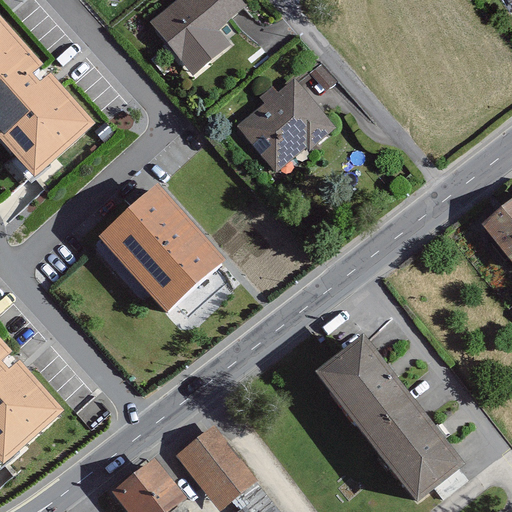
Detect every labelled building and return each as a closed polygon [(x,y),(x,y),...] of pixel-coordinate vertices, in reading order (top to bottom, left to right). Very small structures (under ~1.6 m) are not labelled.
[(181,0),(177,0),(150,22),(191,74),(225,46),(213,30),(242,7),(236,0),(185,0),(183,2),(181,0)] [(0,127),(36,167),(88,121),(0,24),(0,127)] [(336,130),(295,82),(240,130),(275,171),(305,146),(310,152),(336,130)] [(171,318),(224,269),(154,192),(101,240),(171,318)] [(511,207),(488,227),(511,257),(511,207)] [(469,488),(359,344),(323,372),(427,509),(442,497),(447,505),(469,488)] [(0,455),(6,463),(57,416),(0,353),(0,455)] [(278,511),(215,432),(179,461),(219,511),(224,511),(237,503),(244,511),(278,511)] [(187,511),(153,466),(116,493),(129,511),(170,511),(173,510),(174,511),(187,511)]
